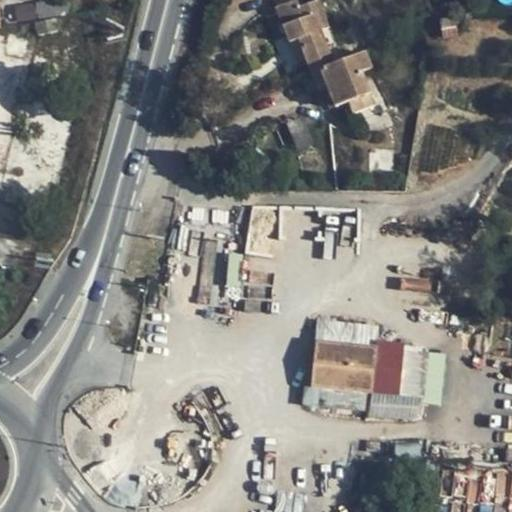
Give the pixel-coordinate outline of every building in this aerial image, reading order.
[(277,9),(290,45),(300,41),(307,60),(319,90),(327,87),(336,110),(351,105),(355,114),(376,106),(364,75),(374,71),(367,54),(333,66),(321,34),(329,31),(319,3),(300,9),(297,2),(277,9)] [(298,63),(307,60),(300,41),(290,45),(298,63)] [(318,320),(315,341),(378,349),(381,328),(318,320)] [(311,386),(392,398),(399,352),(378,349),(315,341),(311,386)] [(430,357),(399,352),(392,398),(423,402),(430,357)]
